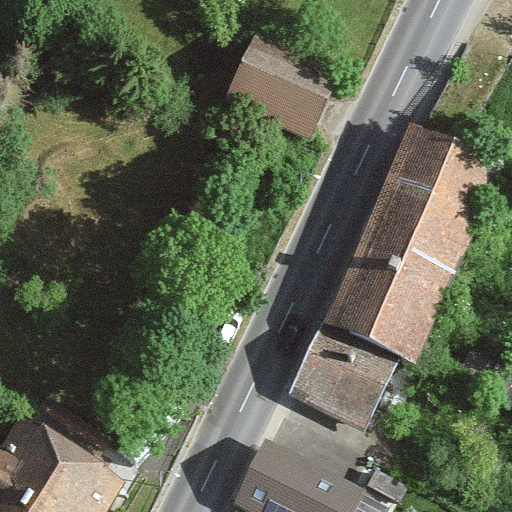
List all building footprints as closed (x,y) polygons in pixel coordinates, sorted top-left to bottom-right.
[(249,55),(224,106),(310,148),(335,97),(249,55)] [(511,166),(424,126),(301,389),(384,427),(414,361),(430,368),(511,192),(511,166)] [(511,358),(487,344),(465,382),(511,409),(511,358)] [(47,415),(0,486),(0,511),(142,511),(159,487),(47,415)] [(274,436),(242,496),(272,511),(362,511),(375,488),(274,436)]
